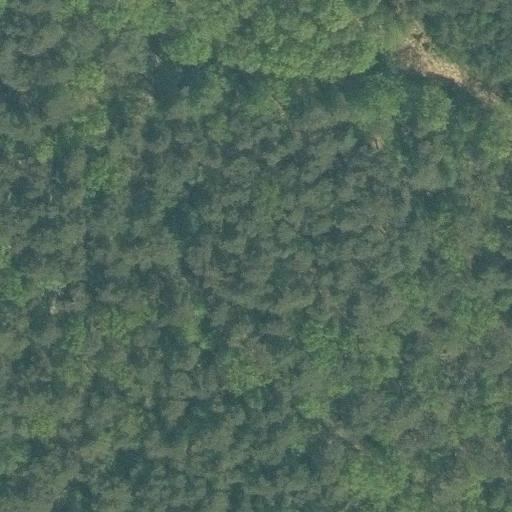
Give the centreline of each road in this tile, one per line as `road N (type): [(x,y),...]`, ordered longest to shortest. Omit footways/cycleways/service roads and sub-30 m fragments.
road 1 (track): [(511,121),(427,74),(366,55),(163,43)]
road 2 (track): [(138,172),(56,511)]
road 3 (track): [(175,0),(138,172)]
